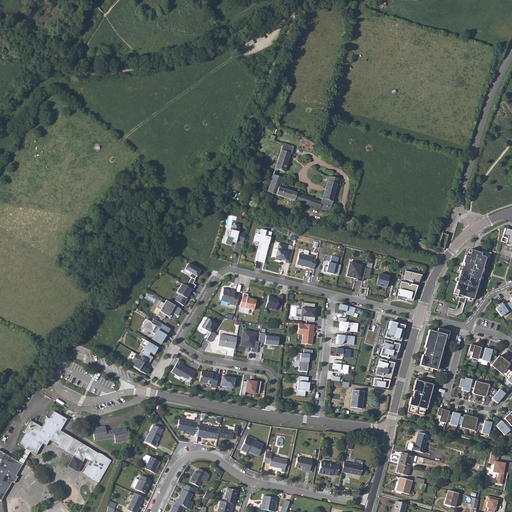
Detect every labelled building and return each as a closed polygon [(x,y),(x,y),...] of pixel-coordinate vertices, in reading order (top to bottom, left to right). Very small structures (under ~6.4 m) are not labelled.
[(347,2),(345,11),(351,14),(353,7),(369,11),(371,2),(355,1),(354,4),(347,2)] [(282,144),(274,168),(285,171),(290,154),(291,154),(294,147),(283,143),(282,144)] [(272,174),(267,191),(294,200),(296,193),(279,187),(282,178),(272,174)] [(310,198),(308,205),(330,211),(334,197),(340,179),(329,176),(328,181),(327,181),(321,201),(310,198)] [(296,193),(294,200),(303,203),(305,196),(296,193)] [(301,209),(300,215),(304,217),(311,219),(314,213),(301,209)] [(235,241),(243,243),(245,233),(239,232),(240,227),(239,227),(239,225),(234,223),(233,226),(231,230),(230,230),(228,237),(227,237),(225,244),(231,245),(232,242),(233,240),(235,240),(235,241)] [(511,230),(505,229),(503,235),(507,236),(507,239),(505,243),(507,243),(511,244),(511,230)] [(271,233),(261,230),(260,235),(256,234),(254,241),(259,242),(255,260),(264,262),(271,233)] [(447,235),(441,233),(437,248),(443,249),(447,235)] [(285,262),(290,264),(293,250),(285,249),(286,245),(278,244),(274,259),(281,261),(281,259),(285,260),(285,262)] [(457,282),(454,294),(460,296),(466,298),(469,298),(472,299),(473,300),(477,288),(478,284),(479,280),(480,276),(481,273),(480,273),(481,269),(482,269),(483,266),(484,263),(486,257),(481,255),(482,253),(478,252),(471,250),(469,257),(467,256),(465,255),(463,263),(465,264),(463,267),(462,267),(461,268),(460,271),(458,278),(457,282)] [(310,269),(314,270),(317,256),(313,255),(313,257),(299,254),(296,265),(300,266),(302,266),(310,268),(310,269)] [(338,258),(331,256),(330,262),(329,262),(327,267),(324,266),(322,272),(338,275),(340,265),(337,264),(338,258)] [(361,265),(349,262),(346,276),(358,279),(357,280),(362,282),(366,267),(361,266),(361,265)] [(200,271),(188,263),(185,269),(191,273),(189,277),(191,278),(186,286),(191,289),(193,290),(196,285),(193,284),(195,280),(194,279),(196,276),(197,277),(200,271)] [(422,275),(405,271),(403,279),(411,281),(412,280),(413,280),(413,282),(419,283),(422,275)] [(389,277),(378,274),(378,276),(375,275),(372,284),(386,287),(389,277)] [(408,284),(400,282),(397,297),(396,297),(404,299),(405,298),(407,298),(406,300),(412,301),(415,293),(417,286),(410,284),(410,285),(408,285),(408,284)] [(186,298),(191,289),(186,286),(182,284),(176,293),(179,294),(175,301),(183,306),(186,302),(185,301),(187,298),(186,298)] [(235,291),(223,289),(220,300),(229,302),(228,304),(237,306),(239,295),(234,294),(235,291)] [(243,293),(240,307),(253,310),(256,300),(251,299),(247,298),(248,294),(243,293)] [(282,306),(283,295),(279,295),(278,299),(272,298),(272,297),(268,296),(265,308),(276,310),(277,305),(282,306)] [(177,316),(181,309),(166,300),(164,304),(160,301),(156,307),(160,309),(162,310),(159,316),(164,319),(166,315),(168,312),(170,313),(171,312),(177,316)] [(314,304),(302,303),(301,316),(304,316),(304,320),(314,321),(315,312),(314,312),(314,309),(313,309),(314,304)] [(499,306),(495,309),(501,316),(508,312),(509,313),(511,311),(507,303),(504,306),(501,303),(498,305),(499,306)] [(355,308),(339,304),(339,310),(347,311),(346,314),(353,316),(355,308)] [(206,340),(210,342),(215,334),(212,331),(216,323),(207,318),(201,327),(210,333),(206,340)] [(346,319),(338,318),(338,322),(340,322),(339,331),(345,332),(347,328),(350,328),(350,331),(357,332),(358,324),(346,322),(346,319)] [(165,337),(170,329),(153,319),(151,322),(146,319),(145,322),(144,321),(143,323),(144,324),(142,326),(155,334),(152,339),(160,344),(162,340),(161,340),(163,336),(165,337)] [(405,325),(389,322),(385,337),(393,339),(393,337),(395,338),(394,340),(400,341),(403,333),(405,325)] [(314,325),(299,324),(297,334),(302,335),(301,343),(312,345),(314,325)] [(422,355),(419,365),(421,366),(420,369),(432,373),(433,369),(437,370),(441,354),(442,351),(444,345),(444,341),(445,338),(447,339),(449,332),(437,329),(436,332),(433,331),(430,330),(429,330),(424,348),(425,348),(424,352),(423,355),(422,355)] [(250,352),(257,353),(259,342),(254,341),(256,333),(243,330),(240,345),(251,347),(250,352)] [(265,334),(260,333),(259,342),(265,343),(264,344),(278,346),(279,338),(264,335),(265,334)] [(234,349),(237,338),(220,334),(217,346),(234,349)] [(354,337),(336,335),(335,344),(342,345),(344,341),(347,341),(346,344),(354,345),(354,337)] [(391,342),(384,340),(380,355),(380,356),(387,358),(388,355),(390,355),(389,358),(395,360),(400,344),(394,343),(393,345),(391,345),(391,342)] [(141,352),(139,355),(150,362),(153,357),(148,355),(150,352),(154,355),(158,348),(148,342),(142,352),(141,352)] [(474,345),(470,344),(467,355),(471,356),(471,358),(478,360),(478,358),(480,350),(481,347),(474,346),(474,345)] [(351,350),(335,348),(335,353),(343,354),(343,357),(350,358),(351,350)] [(484,351),(480,350),(478,358),(482,359),(481,360),(489,362),(491,354),(492,350),(485,348),(484,351)] [(312,350),(304,349),(303,354),(296,353),(295,361),(300,361),(299,371),(307,372),(308,362),(306,362),(307,358),(309,359),(311,359),(312,350)] [(150,362),(139,355),(136,354),(134,357),(134,358),(132,361),(135,363),(133,367),(139,370),(142,372),(147,374),(149,370),(146,368),(147,365),(148,366),(150,362)] [(494,355),(491,354),(489,362),(492,364),(491,365),(496,370),(504,360),(499,356),(499,355),(497,357),(494,355)] [(386,361),(379,359),(375,374),(382,376),(383,373),(385,374),(384,377),(390,378),(395,363),(388,361),(388,364),(386,363),(386,361)] [(192,379),(196,372),(190,368),(189,369),(182,365),(183,363),(178,360),(171,372),(179,377),(180,376),(187,379),(188,377),(192,379)] [(341,361),(333,360),(332,369),(340,370),(340,373),(348,374),(349,366),(341,365),(341,361)] [(509,364),(504,360),(496,370),(505,377),(510,370),(507,368),(510,365),(509,364)] [(216,386),(218,376),(213,375),(213,373),(201,371),(199,382),(211,384),(210,387),(216,388),(216,386)] [(222,377),(218,376),(216,386),(220,387),(220,386),(233,388),(235,379),(222,376),(222,377)] [(298,382),(296,395),(304,396),(305,391),(310,392),(311,387),(309,387),(308,387),(308,383),(307,383),(308,377),(299,376),(298,382)] [(408,408),(407,412),(411,413),(423,416),(425,409),(426,410),(426,409),(427,406),(430,394),(431,391),(433,385),(429,384),(430,380),(418,377),(417,380),(415,380),(412,391),(414,391),(413,394),(412,398),(411,397),(409,405),(408,408)] [(372,386),(387,388),(390,380),(383,379),(383,382),(381,382),(381,379),(374,378),(372,386)] [(471,381),(472,380),(465,378),(464,380),(461,379),(459,387),(462,388),(462,390),(468,392),(469,390),(471,381)] [(247,382),(242,381),(240,395),(244,396),(245,392),(254,394),(254,393),(255,389),(260,390),(261,381),(256,380),(256,382),(253,381),(247,380),(247,382)] [(471,381),(469,390),(473,391),(472,393),(473,393),(479,395),(482,382),(475,380),(475,382),(471,381)] [(482,382),(479,395),(484,396),(486,397),(486,394),(489,395),(493,388),(488,387),(489,385),(482,382)] [(497,392),(493,388),(489,395),(492,397),(491,399),(497,403),(505,394),(499,389),(497,392)] [(352,391),(350,407),(362,409),(364,392),(352,391)] [(438,411),(435,419),(439,420),(439,421),(446,423),(446,422),(448,414),(449,411),(442,409),(438,408),(438,411)] [(452,415),(448,414),(446,422),(450,422),(449,424),(456,426),(457,424),(459,416),(460,414),(452,412),(452,415)] [(18,447),(25,452),(29,454),(35,458),(42,447),(46,449),(49,444),(58,449),(56,451),(72,461),(81,466),(83,463),(88,466),(84,473),(82,476),(96,485),(109,460),(99,455),(96,454),(60,433),(67,422),(52,414),(48,421),(46,420),(40,429),(29,423),(22,434),(24,435),(18,447)] [(463,417),(459,416),(457,424),(461,425),(460,427),(467,429),(470,417),(465,415),(463,415),(463,417)] [(476,418),(470,417),(467,429),(474,431),(475,429),(478,429),(480,422),(477,421),(477,419),(476,418)] [(179,419),(177,428),(182,429),(182,431),(190,432),(189,434),(193,435),(196,422),(179,419)] [(511,427),(505,420),(503,423),(501,421),(496,426),(504,435),(510,431),(508,429),(511,427)] [(480,422),(478,429),(482,431),(481,434),(488,435),(491,422),(484,421),(484,423),(480,422)] [(199,424),(197,436),(202,437),(206,438),(206,437),(217,439),(217,436),(219,429),(205,426),(205,425),(199,424)] [(154,425),(145,441),(156,447),(158,443),(157,442),(160,437),(159,436),(162,429),(154,425)] [(219,429),(217,436),(232,439),(233,435),(236,435),(238,426),(234,425),(234,429),(219,427),(219,429)] [(96,430),(92,431),(95,442),(102,441),(102,442),(115,439),(116,444),(122,443),(122,442),(129,440),(126,429),(122,429),(123,431),(118,432),(118,430),(106,433),(105,428),(101,429),(101,430),(97,431),(96,430)] [(428,435),(418,433),(415,444),(410,443),(409,444),(407,448),(408,449),(423,453),(428,436),(428,435)] [(246,434),(240,449),(247,452),(248,450),(258,454),(263,443),(255,440),(256,438),(246,434)] [(401,451),(398,464),(409,466),(412,454),(401,451)] [(500,454),(493,451),(489,463),(494,464),(492,472),(497,473),(496,478),(495,478),(493,483),(499,485),(502,474),(506,463),(501,461),(500,462),(498,462),(500,454)] [(25,452),(17,465),(22,467),(29,454),(25,452)] [(264,453),(262,463),(269,465),(269,467),(281,469),(280,472),(284,473),(287,460),(271,457),(271,455),(264,453)] [(0,503),(2,503),(12,484),(15,485),(18,479),(16,478),(22,467),(17,465),(0,454),(0,503)] [(143,458),(143,459),(143,460),(143,461),(144,463),(146,464),(144,469),(154,474),(156,470),(155,469),(159,462),(150,457),(148,456),(147,456),(145,456),(144,457),(143,458)] [(298,460),(296,469),(303,470),(302,471),(310,472),(312,462),(298,460)] [(81,466),(72,461),(66,471),(76,476),(82,466),(81,466)] [(344,462),(342,473),(360,476),(362,466),(344,462)] [(321,463),(319,474),(333,476),(333,475),(338,476),(340,465),(335,464),(335,465),(321,463)] [(409,466),(398,464),(395,472),(407,475),(410,467),(409,466)] [(195,471),(189,482),(198,486),(201,480),(204,482),(206,481),(209,476),(208,474),(205,472),(198,468),(197,471),(195,471)] [(140,477),(134,490),(144,494),(148,485),(148,484),(149,481),(140,477)] [(411,481),(398,477),(394,493),(399,494),(400,492),(407,494),(411,481)] [(422,484),(417,482),(416,489),(423,491),(425,485),(422,484)] [(187,485),(184,491),(192,495),(195,489),(187,485)] [(226,489),(223,502),(233,505),(234,505),(235,500),(234,500),(236,492),(226,489)] [(177,501),(175,504),(185,509),(186,509),(193,495),(183,491),(178,501),(177,501)] [(457,493),(447,491),(443,505),(453,508),(457,493)] [(136,511),(142,498),(133,494),(126,511),(128,511),(136,511)] [(259,505),(258,509),(271,511),(272,511),(275,499),(262,496),(260,505),(259,505)] [(488,511),(491,511),(494,511),(495,510),(496,510),(497,505),(498,506),(500,499),(488,496),(486,502),(488,502),(486,507),(489,508),(488,511)] [(471,497),(469,508),(476,509),(478,499),(471,497)] [(402,511),(405,503),(395,500),(392,511),(402,511)] [(220,501),(217,511),(230,511),(233,505),(223,502),(220,501)] [(280,511),(285,511),(289,502),(284,501),(280,511)]
